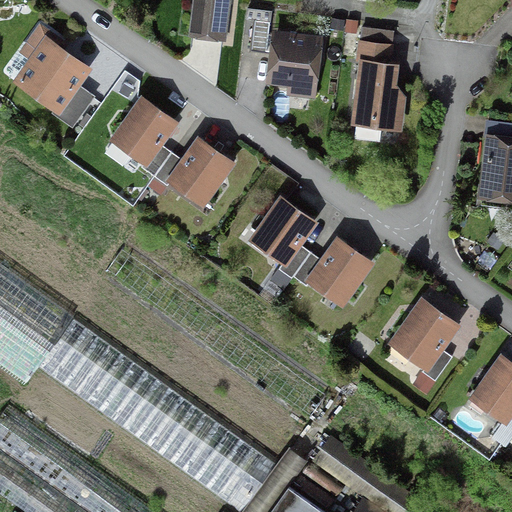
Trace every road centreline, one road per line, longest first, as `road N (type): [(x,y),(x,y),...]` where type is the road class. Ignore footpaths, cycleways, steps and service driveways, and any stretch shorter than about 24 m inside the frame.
road 1 (residential): [(411,244),(69,0)]
road 2 (residential): [(454,76),(440,191),(411,244)]
road 3 (residential): [(511,316),(411,244)]
